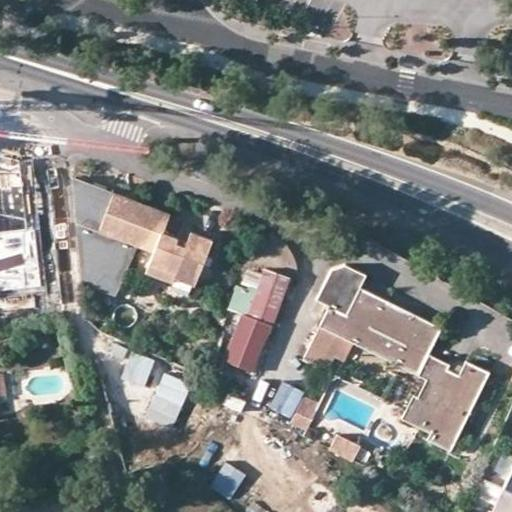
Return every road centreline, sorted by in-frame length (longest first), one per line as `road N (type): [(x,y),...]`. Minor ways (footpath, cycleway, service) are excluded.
road 1 (secondary): [(13,57),(350,181),(511,252)]
road 2 (secondary): [(511,216),(346,150),(13,57)]
road 3 (residential): [(29,0),(511,101)]
